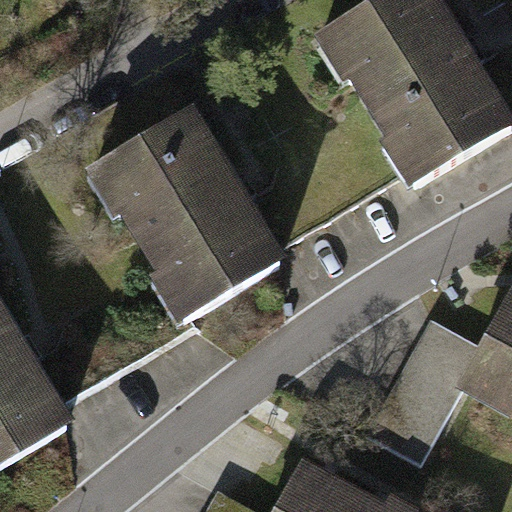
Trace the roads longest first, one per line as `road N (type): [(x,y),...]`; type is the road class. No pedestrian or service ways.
road 1 (residential): [(94,511),(259,382),(511,207)]
road 2 (residential): [(239,0),(0,146)]
